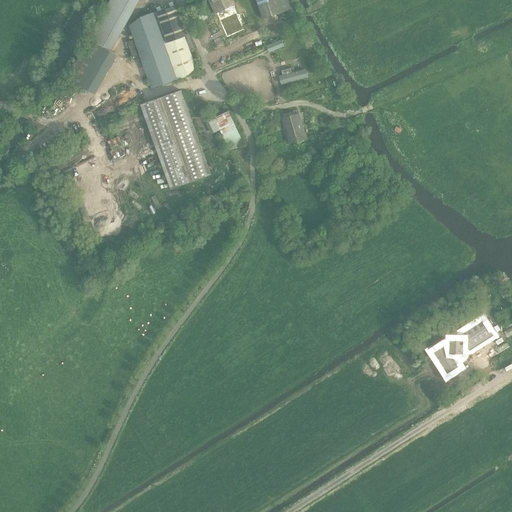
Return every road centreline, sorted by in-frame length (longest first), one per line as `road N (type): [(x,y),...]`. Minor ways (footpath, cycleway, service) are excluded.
road 1 (track): [(286,511),(511,370)]
road 2 (track): [(472,53),(358,113),(307,103),(233,105)]
